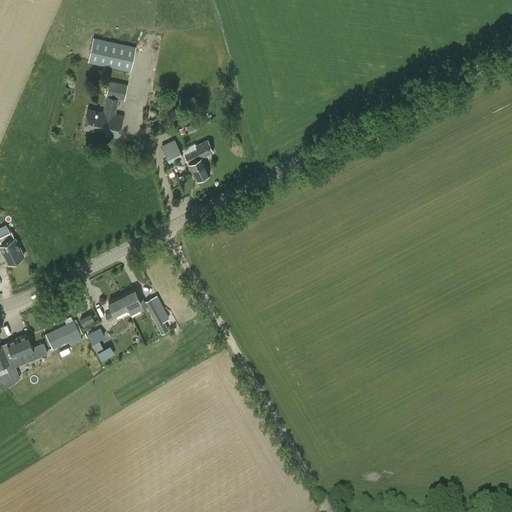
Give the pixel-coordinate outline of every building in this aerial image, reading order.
[(131,71),(136,48),(94,38),(88,62),(131,71)] [(115,115),(119,99),(124,101),(128,85),(109,81),(106,96),(103,113),(88,109),(83,128),(98,131),(98,132),(119,137),(123,117),(115,115)] [(195,145),(197,149),(184,155),(196,180),(210,173),(203,158),(214,152),(208,139),(195,145)] [(181,158),(177,150),(179,149),(175,140),(161,146),(170,163),(181,158)] [(18,246),(19,245),(16,238),(15,238),(12,231),(0,236),(0,242),(1,245),(0,245),(0,248),(2,253),(3,253),(9,263),(23,256),(18,246)] [(143,298),(140,299),(135,289),(120,297),(126,308),(136,303),(140,311),(147,307),(143,298)] [(116,317),(115,314),(126,308),(120,297),(109,303),(112,310),(105,315),(108,321),(116,317)] [(145,301),(161,334),(168,330),(152,298),(145,301)] [(84,325),(93,320),(90,314),(80,319),(84,325)] [(53,348),(80,335),(73,320),(46,333),(53,348)] [(101,338),(106,335),(102,326),(89,332),(98,350),(105,347),(101,338)] [(15,366),(47,353),(43,343),(32,347),(27,335),(7,343),(6,342),(0,345),(0,381),(5,388),(20,378),(15,366)] [(104,359),(117,352),(113,344),(100,351),(104,359)]
